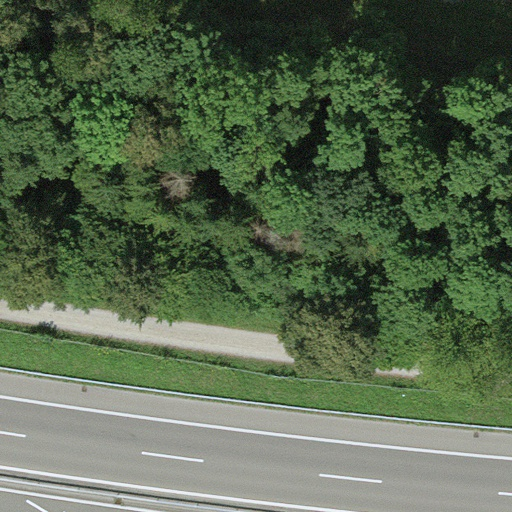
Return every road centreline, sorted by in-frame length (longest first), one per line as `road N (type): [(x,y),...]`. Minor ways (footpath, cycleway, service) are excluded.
road 1 (track): [(511,382),(207,346),(0,309)]
road 2 (motorway): [(511,496),(0,434)]
